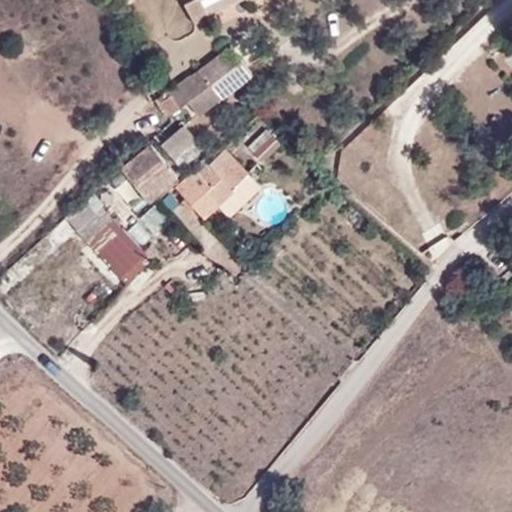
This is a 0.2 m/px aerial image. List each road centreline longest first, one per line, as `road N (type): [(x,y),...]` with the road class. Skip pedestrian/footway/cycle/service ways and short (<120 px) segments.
road 1 (residential): [(239,511),(434,283),(511,207)]
road 2 (residential): [(0,250),(147,88),(206,43)]
road 3 (tertiary): [(62,373),(218,511)]
road 4 (residential): [(62,373),(149,285),(190,260)]
